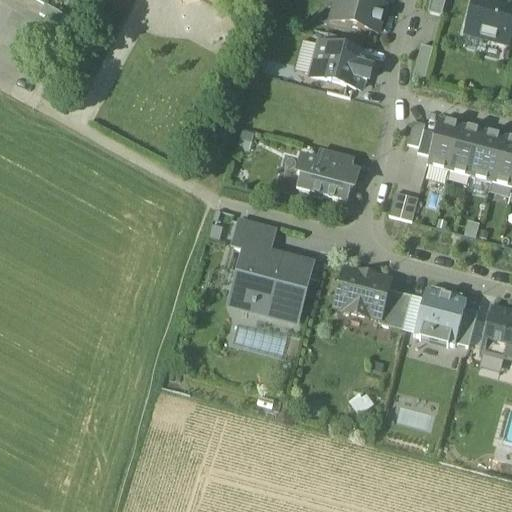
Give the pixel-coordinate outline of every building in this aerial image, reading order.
[(359,2),(352,0),(336,0),(331,24),(377,36),(384,8),(359,2)] [(445,0),(431,0),(428,15),(441,19),(445,0)] [(511,32),(511,4),(495,0),(474,0),(467,31),(483,35),(481,42),(508,49),(511,32)] [(64,18),(45,7),(39,17),(58,28),(64,18)] [(324,49),(356,58),(359,46),(327,38),(324,49)] [(356,58),(318,48),(310,80),(361,93),(369,61),(356,58)] [(432,52),(421,49),(412,84),(423,86),(432,52)] [(461,129),(438,123),(429,160),(426,170),(448,176),(461,129)] [(424,129),(413,126),(407,149),(418,152),(423,134),(424,129)] [(482,135),(461,129),(448,176),(470,182),(482,135)] [(435,137),(423,134),(418,152),(417,157),(429,160),(435,137)] [(503,140),(482,135),(470,182),(491,187),(503,140)] [(511,142),(503,140),(491,187),(511,192),(511,142)] [(350,161),(321,154),(318,165),(347,173),(350,161)] [(318,165),(302,161),(298,178),(300,179),(296,193),(309,197),(308,201),(321,204),(322,200),(346,207),(350,192),(352,193),(357,176),(318,165)] [(406,200),(394,197),(388,220),(400,223),(406,200)] [(417,203),(406,200),(400,223),(411,226),(417,203)] [(274,236),(239,227),(233,251),(245,255),(246,253),(268,259),(274,236)] [(268,259),(246,253),(245,255),(233,299),(252,304),(249,315),(294,327),(307,280),(291,276),(293,266),(268,259)] [(375,281),(360,277),(359,278),(344,273),(334,312),(344,315),(344,316),(369,322),(369,321),(379,324),(380,324),(388,294),(390,286),(375,282),(375,281)] [(411,300),(388,294),(380,324),(379,324),(378,329),(402,335),(411,300)] [(461,304),(430,296),(430,295),(425,294),(413,340),(419,342),(418,343),(447,351),(448,349),(454,351),(455,348),(464,314),(466,305),(461,303),(461,304)] [(478,357),(511,365),(511,316),(490,311),(478,357)] [(477,317),(464,314),(455,348),(468,352),(477,317)]
